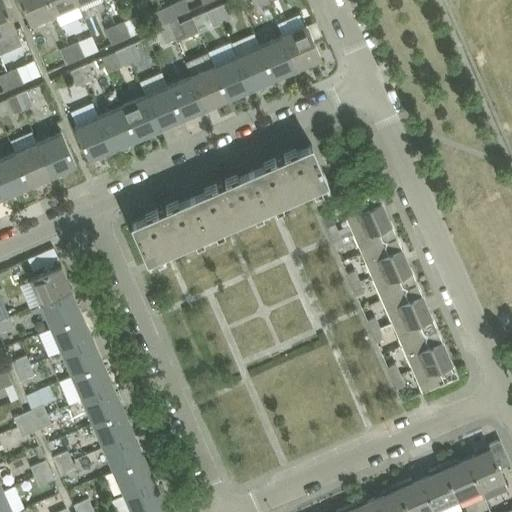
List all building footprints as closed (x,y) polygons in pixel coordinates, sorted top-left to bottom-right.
[(2,0),(0,0),(0,53),(22,44),(2,0)] [(54,13),(48,0),(21,0),(31,23),(54,13)] [(77,3),(75,0),(48,0),(54,13),(77,3)] [(226,2),(216,6),(222,20),(232,16),(226,2)] [(171,3),(161,7),(168,23),(178,18),(171,3)] [(222,20),(216,6),(206,10),(213,24),(222,20)] [(161,7),(152,11),(159,27),(168,23),(161,7)] [(178,18),(168,23),(174,37),(184,32),(180,22),(178,18)] [(124,20),(114,24),(121,38),(130,34),(124,20)] [(168,23),(159,27),(165,41),(174,37),(168,23)] [(321,57),(313,38),(306,23),(283,33),(298,67),(321,57)] [(121,38),(114,24),(105,29),(111,43),(121,38)] [(298,67),(283,33),(260,43),(275,77),(298,67)] [(78,40),(68,44),(75,58),(85,54),(78,40)] [(134,42),(124,46),(130,60),(140,56),(134,42)] [(275,77),(260,43),(237,53),(251,87),(275,77)] [(75,58),(68,44),(59,48),(65,62),(75,58)] [(130,60),(124,46),(114,50),(120,65),(130,60)] [(251,87),(237,53),(214,63),(228,97),(251,87)] [(94,76),(88,62),(78,66),(84,80),(94,76)] [(228,97),(214,63),(191,73),(205,107),(228,97)] [(84,80),(78,66),(68,70),(75,84),(84,80)] [(16,67),(7,71),(13,85),(23,81),(16,67)] [(7,71),(0,73),(0,82),(3,89),(13,85),(7,71)] [(205,107),(191,73),(168,83),(182,117),(205,107)] [(182,117),(168,83),(144,93),(159,127),(182,117)] [(26,89),(16,93),(22,108),(32,103),(26,89)] [(22,108),(16,93),(7,98),(13,112),(22,108)] [(159,127),(144,93),(121,103),(136,137),(159,127)] [(136,137),(121,103),(98,113),(113,147),(136,137)] [(113,147),(98,113),(75,123),(90,157),(113,147)] [(74,163),(60,131),(60,130),(36,140),(51,173),(74,163)] [(51,173),(36,140),(14,150),(28,184),(51,173)] [(312,144),(275,160),(251,171),(266,205),(325,180),(327,184),(330,183),(312,143),(311,144),(312,144)] [(28,184),(14,150),(0,155),(0,180),(6,193),(28,184)] [(266,205),(251,171),(192,197),(207,231),(266,205)] [(387,212),(377,189),(340,205),(350,228),(387,212)] [(149,263),(150,263),(152,262),(150,257),(207,231),(192,197),(133,223),(133,222),(132,223),(149,263)] [(397,235),(387,212),(350,228),(360,251),(397,235)] [(334,223),(326,227),(330,238),(339,234),(334,223)] [(344,245),(339,234),(330,238),(335,248),(344,245)] [(407,259),(397,235),(360,251),(371,275),(407,259)] [(417,282),(407,259),(371,275),(381,298),(417,282)] [(72,289),(69,283),(61,265),(30,278),(41,302),(72,289)] [(354,269),(346,273),(351,284),(359,280),(354,269)] [(364,291),(359,280),(351,284),(356,295),(364,291)] [(428,305),(417,282),(381,298),(391,321),(428,305)] [(82,312),(72,289),(41,302),(51,326),(82,312)] [(0,296),(0,319),(9,316),(0,296)] [(438,329),(428,305),(391,321),(401,345),(438,329)] [(92,336),(82,312),(51,326),(62,350),(92,336)] [(0,331),(13,326),(9,316),(0,319),(0,331)] [(375,316),(366,319),(371,330),(380,326),(375,316)] [(384,337),(380,326),(371,330),(376,341),(384,337)] [(448,352),(438,329),(401,345),(411,368),(448,352)] [(103,360),(92,336),(62,350),(72,374),(103,360)] [(458,375),(448,352),(411,368),(422,391),(458,375)] [(12,361),(16,370),(30,364),(27,355),(12,361)] [(113,384),(103,360),(72,374),(82,398),(113,384)] [(395,362),(387,365),(392,376),(400,373),(395,362)] [(4,364),(0,365),(0,377),(8,374),(4,364)] [(34,373),(30,364),(16,370),(20,379),(34,373)] [(405,383),(400,373),(392,376),(396,387),(405,383)] [(0,387),(12,383),(8,374),(0,377),(0,387)] [(123,408),(113,384),(82,398),(93,422),(123,408)] [(32,419),(47,413),(43,404),(28,410),(32,419)] [(134,432),(123,408),(93,422),(103,445),(134,432)] [(32,419),(28,410),(14,417),(18,426),(32,419)] [(51,422),(47,413),(32,419),(36,429),(51,422)] [(36,429),(32,419),(18,426),(22,435),(36,429)] [(144,456),(134,432),(103,445),(113,469),(144,456)] [(504,477),(499,467),(510,462),(500,438),(489,443),(488,443),(474,449),(475,452),(467,456),(480,487),(480,488),(485,499),(507,490),(502,478),(504,477)] [(53,455),(57,464),(71,458),(67,449),(53,455)] [(154,480),(144,456),(113,469),(123,494),(154,480)] [(480,487),(467,456),(458,460),(457,457),(443,463),(457,497),(480,488),(480,487)] [(30,465),(34,474),(49,468),(45,458),(30,465)] [(75,468),(71,458),(57,464),(61,474),(75,468)] [(457,497),(443,463),(428,469),(429,472),(421,476),(435,507),(457,497)] [(53,477),(49,468),(34,474),(38,484),(53,477)] [(423,511),(435,507),(421,476),(413,479),(412,476),(397,483),(409,511),(423,511)] [(146,511),(165,504),(154,480),(123,494),(132,511),(146,511)] [(409,511),(397,483),(382,489),(383,493),(375,496),(381,511),(409,511)] [(0,511),(13,511),(4,489),(0,490),(0,511)] [(381,511),(375,496),(366,500),(365,497),(350,503),(354,511),(381,511)] [(89,498),(74,504),(77,511),(81,511),(93,507),(89,498)] [(354,511),(350,503),(336,509),(337,511),(354,511)]
